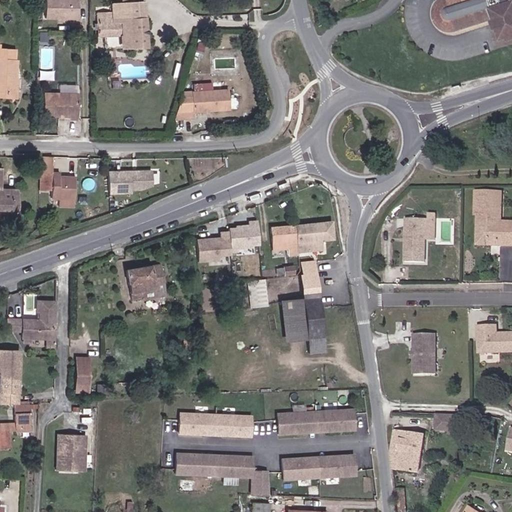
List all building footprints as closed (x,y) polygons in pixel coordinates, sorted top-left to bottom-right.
[(46,0),(46,19),(78,20),(78,0),(46,0)] [(448,30),(468,24),(486,19),(484,14),(494,11),(503,36),(511,33),(511,0),(439,0),(435,4),(432,10),(431,14),(432,20),(434,24),(438,27),(443,30),(448,30)] [(122,48),(147,46),(144,1),(111,3),(111,13),(97,14),(99,36),(121,35),(122,48)] [(15,49),(0,49),(0,51),(0,89),(15,91),(17,60),(15,59),(15,49)] [(0,96),(15,98),(15,91),(0,89),(0,96)] [(228,90),(181,92),(173,119),(193,118),(193,111),(202,111),(208,110),(229,110),(228,90)] [(43,116),(59,116),(64,116),(70,117),(78,117),(78,94),(43,93),(43,116)] [(53,158),(40,157),(39,173),(44,173),(43,191),(49,191),(49,189),(52,189),(51,198),(59,199),(59,206),(74,207),(75,178),(60,177),(60,174),(52,174),(53,158)] [(0,167),(0,209),(18,211),(19,190),(0,189),(1,168),(0,167)] [(150,170),(108,172),(109,193),(131,192),(131,189),(141,188),(151,184),(150,170)] [(475,215),(477,215),(480,215),(480,233),(487,241),(499,241),(499,246),(511,246),(511,226),(500,227),(500,223),(500,194),(476,193),(475,215)] [(480,215),(477,215),(477,246),(499,246),(499,241),(487,241),(480,233),(480,215)] [(426,241),(426,220),(407,220),(406,263),(425,264),(426,241)] [(426,241),(435,242),(436,221),(426,220),(426,241)] [(229,232),(231,252),(237,251),(237,248),(252,247),(252,245),(259,244),(257,221),(249,222),(249,225),(236,226),(236,228),(229,229),(229,232)] [(331,222),(294,226),(297,252),(322,250),(322,243),(325,243),(325,240),(333,239),(331,222)] [(297,252),(294,226),(271,228),(272,249),(280,249),(281,256),(297,255),(297,252)] [(231,252),(229,232),(221,232),(222,239),(219,240),(219,238),(197,240),(198,263),(219,261),(218,256),(231,254),(231,252)] [(307,339),(323,337),(314,263),(301,264),(302,275),(301,276),(303,299),(307,339)] [(132,299),(141,297),(141,293),(165,289),(160,265),(126,271),(132,299)] [(263,279),(256,280),(259,305),(266,304),(263,279)] [(141,293),(141,297),(142,301),(166,296),(165,289),(141,293)] [(285,341),(306,339),(307,339),(303,299),(281,301),(285,341)] [(39,320),(7,318),(7,320),(13,331),(21,332),(21,338),(53,339),(55,302),(37,300),(37,311),(39,311),(39,320)] [(511,335),(502,336),(502,339),(495,339),(496,336),(495,328),(477,328),(478,355),(511,354),(511,335)] [(413,352),(413,359),(413,374),(434,374),(434,334),(413,334),(413,352)] [(307,353),(324,352),(323,337),(307,339),(306,339),(307,353)] [(191,340),(183,339),(183,349),(191,350),(191,340)] [(0,349),(0,379),(0,390),(0,392),(0,402),(17,403),(19,351),(0,349)] [(74,384),(89,385),(90,358),(75,357),(74,384)] [(278,434),(307,433),(306,425),(316,425),(325,424),(326,431),(354,429),(353,409),(276,414),(278,434)] [(14,413),(15,424),(15,431),(30,430),(30,412),(14,413)] [(221,428),(221,435),(250,437),(251,416),(179,413),(178,433),(207,435),(207,428),(214,428),(221,428)] [(465,416),(437,415),(437,430),(450,430),(464,431),(465,416)] [(9,431),(0,431),(0,446),(9,446),(9,431)] [(396,431),(391,453),(394,470),(419,474),(425,435),(396,431)] [(83,433),(55,432),(55,452),(58,452),(57,469),(80,470),(80,453),(83,453),(83,433)] [(252,472),(253,457),(174,454),(173,474),(252,477),(251,495),(268,495),(267,473),(252,472)] [(317,464),(318,477),(354,475),(353,455),(324,457),(324,464),(317,464)] [(310,465),(309,458),(281,459),(282,480),(318,477),(317,464),(310,465)] [(396,489),(397,501),(405,501),(404,489),(396,489)] [(252,503),(251,511),(268,511),(269,504),(252,503)]
